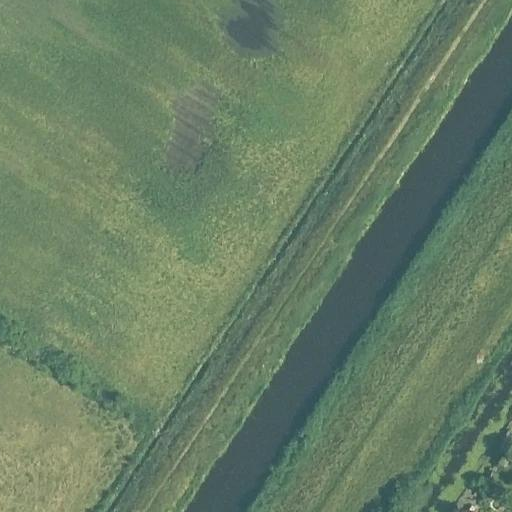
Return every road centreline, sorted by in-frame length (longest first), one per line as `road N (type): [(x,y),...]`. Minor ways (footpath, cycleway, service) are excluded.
road 1 (track): [(487,0),(146,511)]
road 2 (track): [(318,511),(511,216)]
